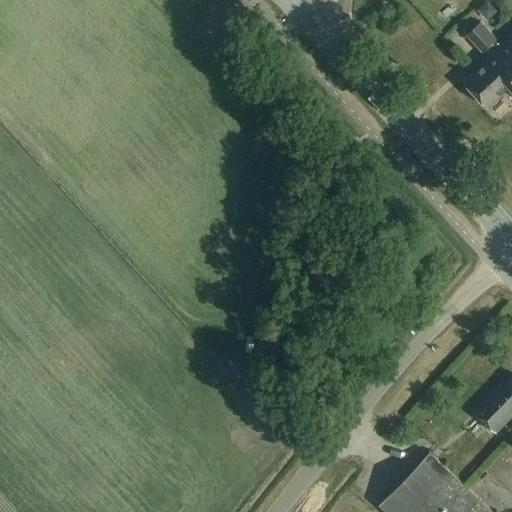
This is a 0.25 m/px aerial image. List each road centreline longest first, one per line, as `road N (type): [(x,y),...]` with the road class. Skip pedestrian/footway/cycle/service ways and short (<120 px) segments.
road 1 (unclassified): [(277,511),(400,360),(511,249)]
road 2 (primary): [(511,241),(294,5)]
